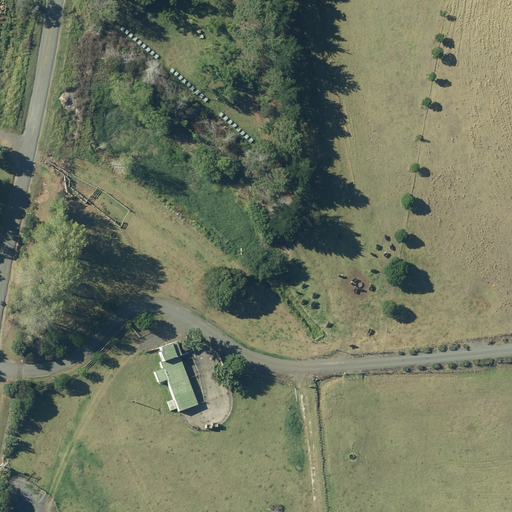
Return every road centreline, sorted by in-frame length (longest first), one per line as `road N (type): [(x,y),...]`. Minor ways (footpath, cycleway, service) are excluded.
road 1 (tertiary): [(0,280),(48,0)]
road 2 (track): [(49,497),(65,426),(82,394),(122,356),(190,324)]
